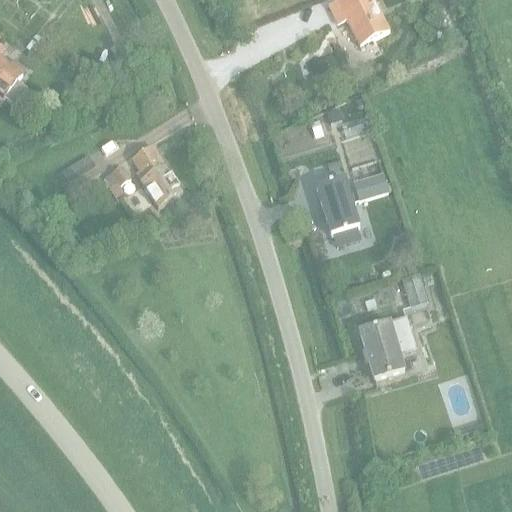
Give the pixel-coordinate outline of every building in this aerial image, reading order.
[(360,50),(390,35),(372,0),(346,0),(329,9),(335,22),(344,17),(360,50)] [(2,105),(11,112),(23,96),(14,89),(20,81),(0,65),(0,58),(6,51),(0,46),(0,106),(0,107),(2,105)] [(337,111),(325,114),(329,127),(340,123),(337,111)] [(311,126),(313,136),(321,133),(318,124),(311,126)] [(139,186),(156,213),(181,197),(151,152),(130,165),(143,184),(139,186)] [(60,174),(72,192),(99,175),(87,157),(60,174)] [(103,180),(116,201),(124,196),(120,189),(131,182),(122,168),(103,180)] [(354,184),(360,204),(388,195),(382,176),(354,184)] [(356,232),(359,231),(344,182),(316,191),(330,240),(333,239),(337,251),(360,244),(356,232)] [(411,311),(426,306),(418,280),(403,284),(411,311)] [(415,353),(415,352),(411,353),(407,340),(411,339),(405,321),(359,335),(374,383),(405,374),(400,358),(415,353)]
